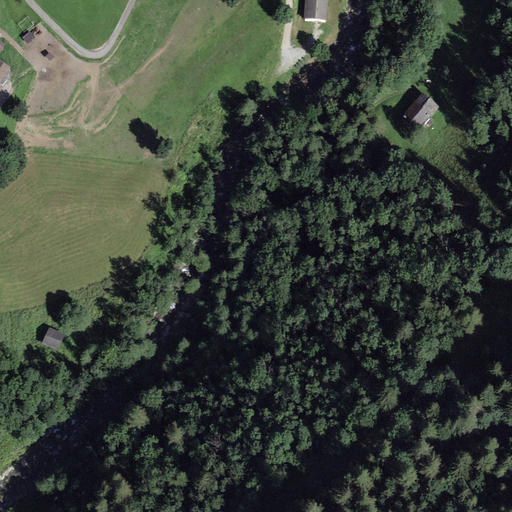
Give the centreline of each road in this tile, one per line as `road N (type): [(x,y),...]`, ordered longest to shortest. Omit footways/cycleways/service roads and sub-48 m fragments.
road 1 (track): [(511,25),(455,89),(404,88),(382,97),(331,140),(298,121),(278,97),(285,49)]
road 2 (unclassified): [(267,511),(368,451),(511,433)]
road 3 (track): [(28,0),(88,55),(110,44),(132,0)]
